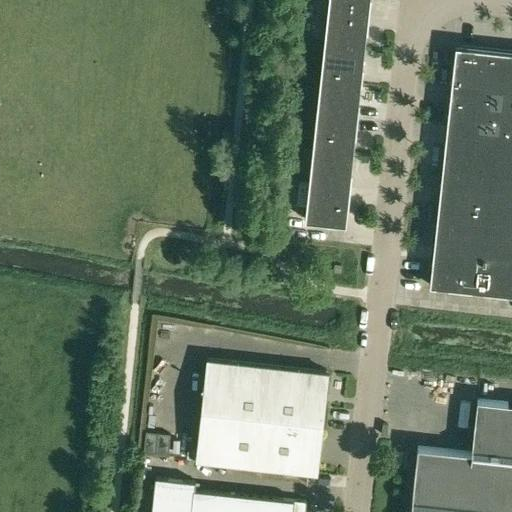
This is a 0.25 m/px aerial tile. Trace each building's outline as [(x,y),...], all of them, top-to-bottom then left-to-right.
[(328,0),(328,9),(368,14),(369,0),(328,0)] [(368,14),(328,9),(324,43),(365,48),(368,14)] [(365,48),(324,43),(320,78),(361,83),(365,48)] [(511,54),(454,49),(442,165),(511,172),(511,54)] [(320,78),(316,113),(357,118),(361,83),(320,78)] [(357,118),(316,113),(312,148),(353,153),(357,118)] [(312,148),(309,183),(349,188),(353,153),(312,148)] [(511,172),(442,165),(430,287),(511,295),(511,172)] [(309,183),(305,219),(345,224),(349,188),(309,183)] [(208,358),(197,458),(317,472),(328,372),(208,358)] [(511,511),(511,402),(477,399),(471,452),(418,446),(410,511),(511,511)] [(166,427),(163,452),(189,456),(192,430),(166,427)] [(149,511),(302,511),(303,503),(191,495),(191,487),(151,484),(149,511)]
